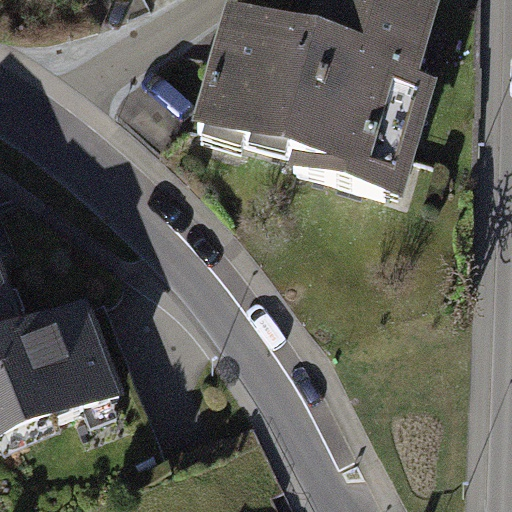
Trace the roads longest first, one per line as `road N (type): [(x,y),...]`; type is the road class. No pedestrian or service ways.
road 1 (residential): [(28,121),(140,207),(235,316),(349,511)]
road 2 (residential): [(201,0),(28,121)]
